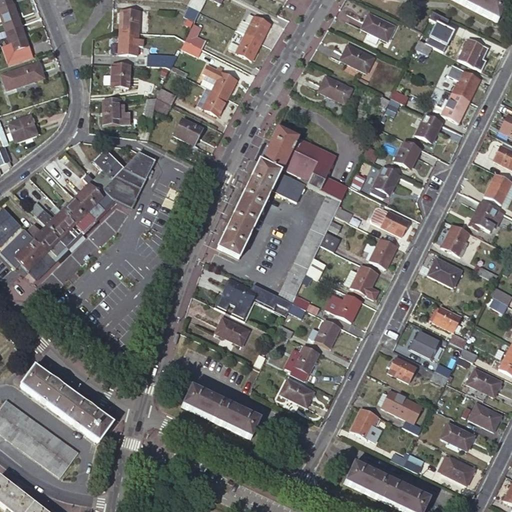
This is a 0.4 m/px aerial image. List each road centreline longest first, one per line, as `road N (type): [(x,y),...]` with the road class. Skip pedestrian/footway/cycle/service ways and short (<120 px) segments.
road 1 (residential): [(511,56),(299,492)]
road 2 (residential): [(216,187),(140,411)]
road 3 (residential): [(320,0),(216,187)]
road 4 (residential): [(0,297),(77,375),(140,411)]
road 5 (residential): [(140,411),(299,492)]
road 6 (residential): [(68,134),(135,143),(216,187)]
road 7 (residential): [(45,0),(76,84),(78,112),(68,134)]
road 8 (residential): [(119,503),(39,487),(0,456)]
